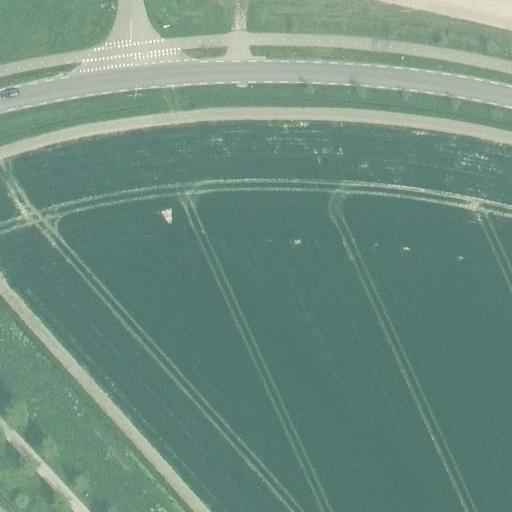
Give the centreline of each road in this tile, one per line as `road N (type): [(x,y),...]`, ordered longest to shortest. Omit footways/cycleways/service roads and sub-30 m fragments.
road 1 (tertiary): [(132,76),(339,73),(511,97)]
road 2 (tertiary): [(0,101),(132,76)]
road 3 (unclassified): [(84,511),(0,419)]
